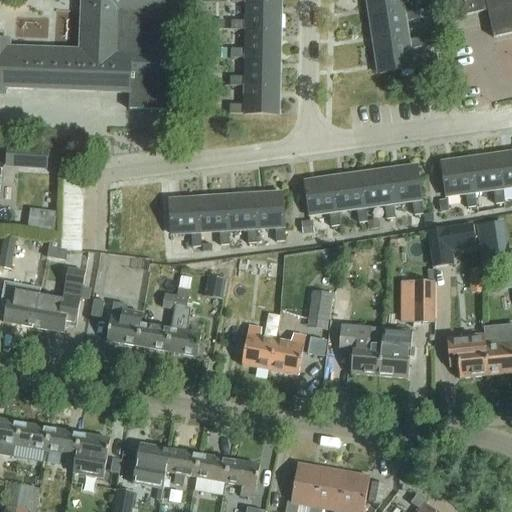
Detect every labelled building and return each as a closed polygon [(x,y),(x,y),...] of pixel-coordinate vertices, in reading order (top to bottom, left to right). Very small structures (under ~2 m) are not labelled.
[(10,49),(10,41),(0,40),(0,96),(4,97),(4,91),(129,95),(129,111),(167,113),(169,55),(163,55),(164,0),(82,0),(80,52),(10,49)] [(366,0),(370,20),(404,15),(401,0),(366,0)] [(511,0),(462,0),(466,16),(466,19),(468,19),(476,17),(488,14),(490,25),(493,39),(511,35),(511,0)] [(281,32),(281,4),(247,4),(246,5),(246,24),(232,23),(232,32),(246,33),(246,32),(281,32)] [(418,12),(420,20),(433,18),(432,10),(418,12)] [(404,15),(370,20),(374,48),(408,43),(408,42),(405,23),(419,21),(418,12),(404,15)] [(213,20),(212,31),(223,32),(224,20),(213,20)] [(231,60),(245,60),(280,61),(281,32),(246,32),(246,33),(246,51),(231,51),(231,60)] [(422,40),(424,48),(435,47),(434,38),(422,40)] [(408,43),(374,48),(378,76),(412,71),(409,51),(423,49),(422,40),(408,42),(408,43)] [(217,50),(217,60),(225,60),(225,50),(217,50)] [(245,88),(279,89),(280,61),(245,60),(245,79),(231,79),(231,88),(245,88)] [(406,92),(426,89),(424,78),(404,80),(406,92)] [(279,89),(245,88),(244,107),(230,107),(230,116),(244,116),(244,117),(279,117),(279,89)] [(511,155),(497,157),(502,191),(511,189),(511,155)] [(19,156),(18,169),(46,171),(47,157),(19,156)] [(503,205),(502,191),(497,157),(469,161),(473,195),(474,195),(493,193),(495,207),(503,205)] [(476,209),(474,195),(473,195),(469,161),(441,165),(445,199),(465,196),(467,210),(476,209)] [(414,218),(423,217),(417,169),(389,172),(393,206),(412,204),(414,218)] [(63,180),(83,181),(84,171),(64,170),(63,180)] [(389,172),(361,176),(365,210),(366,210),(385,207),(387,222),(395,220),(393,206),(389,172)] [(361,176),(333,180),(337,214),(338,214),(357,211),(359,225),(368,224),(366,210),(365,210),(361,176)] [(63,190),(83,191),(83,181),(63,180),(63,190)] [(337,214),(333,180),(305,184),(310,218),(330,215),(332,229),(340,228),(338,214),(337,214)] [(62,201),(83,202),(83,191),(63,190),(62,201)] [(253,197),(255,231),(275,230),(276,244),(284,244),(282,195),(253,197)] [(255,231),(253,197),(225,199),(227,233),(246,232),(247,246),(256,245),(255,231)] [(227,233),(225,199),(197,200),(199,234),(200,234),(219,233),(219,248),(228,247),(227,233)] [(200,249),(200,234),(199,234),(197,200),(168,202),(170,236),(191,235),(192,249),(200,249)] [(62,201),(62,211),(82,212),(83,202),(62,201)] [(61,222),(82,222),(82,212),(62,211),(61,222)] [(432,216),(423,217),(424,224),(433,223),(432,216)] [(378,221),(368,223),(369,232),(379,230),(378,221)] [(61,232),(81,233),(82,222),(61,222),(61,232)] [(313,222),(301,223),(302,236),(314,235),(313,222)] [(503,222),(476,226),(483,272),(510,268),(503,222)] [(472,227),(428,233),(433,269),(450,266),(447,250),(475,246),(472,227)] [(60,242),(81,243),(81,233),(61,232),(60,242)] [(0,271),(10,273),(17,238),(4,236),(0,259),(0,271)] [(51,240),(47,259),(66,262),(68,253),(60,253),(60,248),(60,242),(51,240)] [(81,243),(60,242),(60,248),(60,253),(68,253),(80,254),(81,243)] [(202,251),(201,251),(192,251),(192,256),(212,255),(212,246),(201,246),(202,251)] [(64,335),(65,327),(75,329),(80,300),(82,288),(83,288),(85,274),(67,271),(65,285),(62,302),(38,297),(32,329),(64,335)] [(482,273),(470,273),(471,294),(483,294),(482,273)] [(511,273),(491,277),(494,291),(511,287),(511,273)] [(227,282),(213,280),(209,300),(223,303),(227,282)] [(6,304),(3,324),(32,329),(38,297),(29,296),(30,289),(4,284),(1,303),(6,304)] [(414,325),(434,325),(434,284),(414,284),(414,325)] [(307,328),(314,329),(328,332),(335,297),(314,293),(307,328)] [(336,293),(331,322),(342,324),(348,295),(336,293)] [(173,311),(175,298),(164,296),(162,309),(173,311)] [(175,298),(173,311),(185,313),(186,308),(187,301),(175,298)] [(93,301),(90,318),(101,320),(104,303),(93,301)] [(170,331),(166,354),(197,360),(201,337),(186,334),(190,309),(186,308),(185,313),(173,311),(170,331)] [(112,311),(106,343),(136,349),(139,325),(141,316),(126,313),(112,311)] [(139,325),(136,349),(166,354),(170,331),(139,325)] [(511,325),(499,327),(484,328),(485,338),(486,348),(485,354),(487,364),(488,379),(511,376),(511,325)] [(338,355),(352,356),(350,378),(379,380),(382,346),(382,338),(370,338),(371,330),(340,327),(338,355)] [(269,373),(275,343),(259,340),(261,332),(248,329),(241,368),(269,373)] [(382,346),(379,380),(408,382),(411,343),(412,333),(383,331),(382,346)] [(291,346),(275,343),(269,373),(298,378),(305,340),(293,338),(291,346)] [(485,354),(486,348),(485,338),(447,342),(449,368),(458,368),(459,381),(488,379),(487,364),(485,354)] [(324,359),(327,342),(310,339),(307,356),(324,359)] [(0,454),(13,457),(14,447),(16,448),(19,426),(0,422),(0,454)] [(49,431),(19,426),(16,448),(45,453),(49,431)] [(45,453),(75,458),(79,436),(49,431),(45,453)] [(109,441),(79,436),(75,458),(72,475),(102,480),(109,441)] [(165,474),(169,451),(139,446),(134,478),(135,478),(133,486),(162,492),(165,474)] [(183,488),(185,478),(195,480),(200,457),(169,451),(165,474),(176,476),(174,486),(183,488)] [(225,485),(229,462),(200,457),(195,480),(225,485)] [(110,474),(118,475),(121,463),(112,462),(110,474)] [(229,462),(225,485),(241,488),(240,498),(254,500),(260,468),(229,462)] [(315,509),(321,471),(297,467),(291,505),(286,504),(284,511),(296,511),(298,506),(310,508),(315,509)] [(338,511),(345,475),(321,471),(315,509),(310,508),(309,511),(321,511),(322,511),(326,511),(338,511)] [(363,511),(369,479),(345,475),(338,511),(363,511)] [(371,483),(368,503),(381,505),(385,486),(371,483)] [(11,485),(7,509),(22,511),(27,511),(31,489),(11,485)] [(120,486),(114,511),(129,511),(130,510),(128,510),(132,489),(120,486)] [(433,511),(426,507),(428,504),(418,496),(411,505),(419,511),(433,511)] [(170,511),(172,503),(157,502),(155,511),(170,511)]
